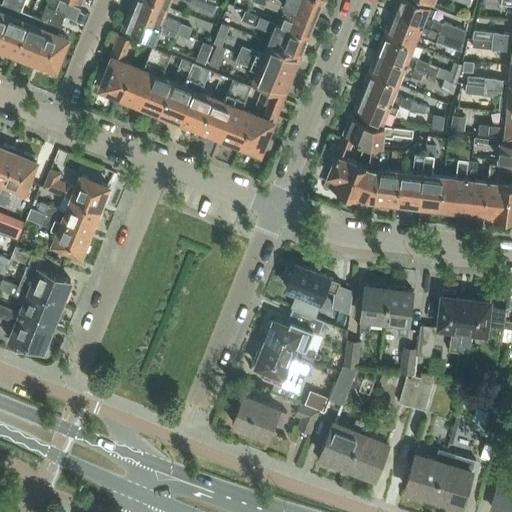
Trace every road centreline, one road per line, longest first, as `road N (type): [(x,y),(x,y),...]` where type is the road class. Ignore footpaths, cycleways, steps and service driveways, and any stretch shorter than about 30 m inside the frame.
road 1 (residential): [(370,511),(108,413)]
road 2 (residential): [(511,256),(343,236),(275,209)]
road 3 (residential): [(360,0),(275,209)]
road 4 (residential): [(83,353),(161,163)]
road 5 (residential): [(199,399),(275,209)]
road 6 (primary): [(0,430),(152,501)]
road 7 (primary): [(145,459),(0,402)]
road 8 (residential): [(59,122),(108,0)]
road 9 (residential): [(275,209),(161,163)]
